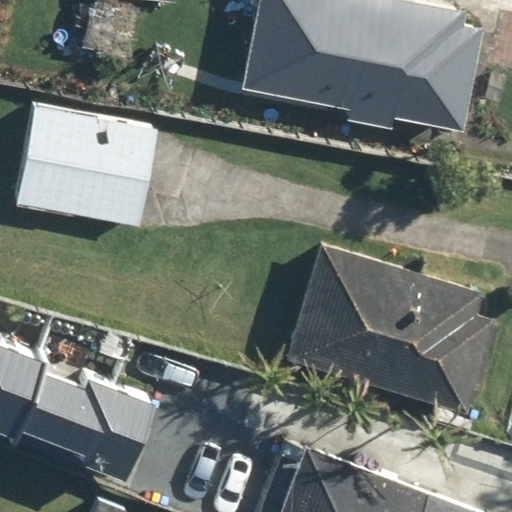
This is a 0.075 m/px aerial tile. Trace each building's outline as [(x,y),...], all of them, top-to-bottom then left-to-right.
[(77,0),(73,42),(117,47),(121,0),(77,0)] [(472,0),(263,0),(249,77),(355,97),(352,110),(398,119),(401,106),(469,119),(489,17),(470,14),(472,0)] [(34,95),(31,113),(2,108),(0,120),(0,166),(22,170),(19,189),(143,209),(158,115),(34,95)] [(511,281),(329,226),(292,349),(474,404),(511,281)] [(251,511),(283,432),(37,334),(0,426),(216,511),(251,511)] [(439,511),(451,483),(309,431),(279,511),(439,511)] [(135,511),(141,499),(75,468),(54,511),(135,511)]
